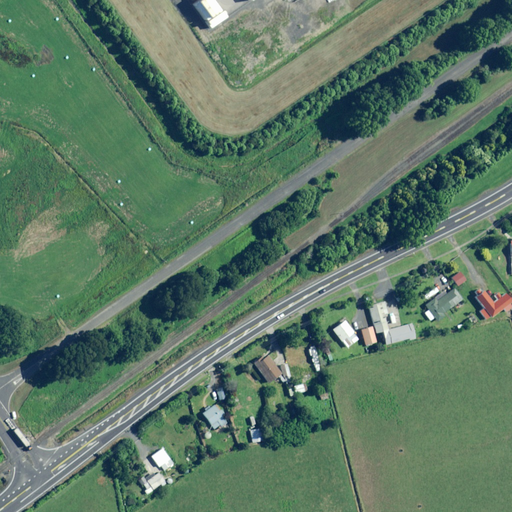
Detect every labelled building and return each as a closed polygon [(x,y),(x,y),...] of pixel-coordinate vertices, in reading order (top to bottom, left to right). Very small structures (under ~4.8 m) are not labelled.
[(461,300),(453,288),(447,293),(445,290),(424,305),(428,310),(424,313),(429,321),(434,318),(437,322),(444,316),(442,313),(461,300)] [(500,297),(497,292),(492,296),(495,301),(493,302),(484,290),(475,297),(482,308),(479,311),(485,321),(502,309),(505,312),(511,307),(511,303),(505,294),(500,297)] [(412,323),(388,330),(383,310),(386,309),(384,301),(367,305),(375,333),(381,331),(385,345),(408,339),(408,341),(416,339),(412,323)] [(477,319),(473,313),(467,317),(471,323),(477,319)] [(336,323),(334,321),(330,325),(333,329),(332,330),(346,348),(357,339),(352,332),(353,331),(345,322),(348,320),(345,316),(336,323)] [(466,324),(461,317),(457,320),(461,327),(466,324)] [(375,342),(371,327),(360,329),(364,345),(375,342)] [(315,364),(306,351),(291,362),(302,377),(307,373),(306,371),(315,364)] [(281,374),(266,354),(253,363),(267,383),(281,374)] [(290,377),(286,364),(280,365),(283,378),(290,377)] [(302,384),(293,386),(293,388),(288,389),(290,395),(304,392),(302,384)] [(328,398),(325,386),(317,387),(320,400),(328,398)] [(222,404),(227,403),(225,387),(216,388),(218,400),(221,400),(222,404)] [(222,416),(225,414),(221,408),(219,410),(215,404),(202,414),(213,430),(220,425),(221,427),(227,423),(222,416)] [(260,441),(257,429),(250,431),(252,443),(260,441)] [(212,434),(207,431),(203,436),(208,439),(212,434)] [(172,464),(162,449),(151,456),(158,467),(160,466),(164,470),(172,464)] [(166,483),(159,473),(146,481),(152,489),(160,484),(162,486),(166,483)] [(146,482),(143,476),(138,480),(141,485),(146,482)]
